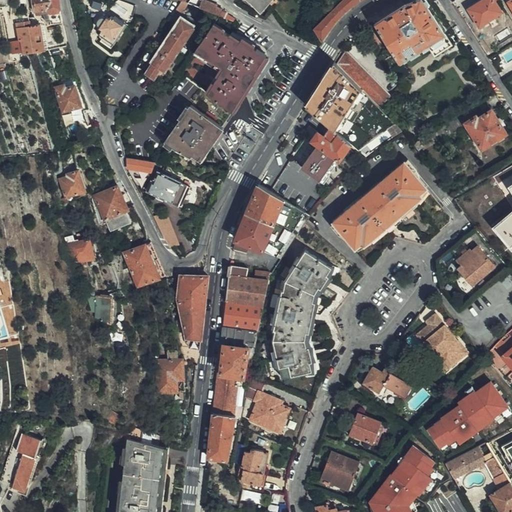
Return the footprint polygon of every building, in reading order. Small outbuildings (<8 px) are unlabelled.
[(59,0),(32,0),(35,13),(37,15),(44,14),(47,22),(50,22),(51,25),(63,24),(59,0)] [(190,0),(188,4),(199,8),(202,0),(190,0)] [(223,18),(225,14),(220,12),(221,9),(216,8),(217,6),(213,4),(213,2),(208,0),(202,0),(199,8),(223,18)] [(342,0),(314,28),(322,42),(327,34),(336,23),(345,14),(355,5),(361,0),(342,0)] [(402,6),(376,23),(375,23),(401,62),(427,46),(434,57),(451,46),(447,39),(455,34),(434,2),(425,0),(417,0),(415,1),(402,6)] [(496,5),(492,0),(485,0),(469,10),(479,27),(487,22),(489,24),(494,21),(494,17),(501,13),(496,5)] [(234,22),(235,18),(225,14),(223,18),(234,22)] [(109,47),(124,25),(114,18),(113,20),(111,18),(109,20),(106,19),(105,20),(103,19),(101,20),(99,20),(98,22),(97,24),(97,26),(98,28),(102,32),(100,35),(103,36),(100,40),(109,47)] [(195,28),(181,19),(145,73),(155,79),(161,70),(165,73),(195,28)] [(13,62),(27,58),(28,58),(27,53),(44,51),(41,26),(31,26),(30,22),(17,24),(19,41),(21,41),(22,52),(12,54),(13,62)] [(214,26),(194,56),(220,74),(207,94),(232,111),(256,75),(254,74),(266,57),(241,40),(240,42),(214,26)] [(345,51),(336,65),(340,69),(352,58),(345,51)] [(340,69),(346,75),(358,64),(352,58),(340,69)] [(336,65),(334,63),(331,68),(308,106),(338,132),(351,144),(359,151),(371,139),(394,124),(383,112),(378,108),(371,100),(365,95),(362,92),(358,88),(352,81),(346,75),(340,69),(336,65)] [(346,75),(352,81),(364,70),(358,64),(346,75)] [(352,81),(358,88),(370,76),(364,70),(352,81)] [(365,95),(376,83),(370,76),(358,88),(362,92),(365,95)] [(207,94),(183,77),(179,83),(178,82),(171,92),(191,107),(167,141),(175,148),(192,157),(193,155),(199,159),(232,111),(207,94)] [(371,100),(382,89),(376,83),(365,95),(371,100)] [(57,89),(64,112),(80,107),(82,113),(90,111),(80,85),(66,90),(65,86),(57,89)] [(381,105),(390,96),(382,89),(371,100),(378,108),(381,105)] [(506,133),(484,99),(432,133),(437,141),(465,123),(482,149),(506,133)] [(66,126),(82,120),(79,111),(63,116),(66,126)] [(84,131),(88,144),(102,141),(98,128),(84,131)] [(303,167),(319,180),(335,158),(339,161),(351,144),(338,132),(331,142),(318,133),(313,141),(318,146),(303,167)] [(432,133),(417,143),(422,150),(437,141),(432,133)] [(155,163),(127,159),(127,169),(151,173),(155,163)] [(426,189),(405,162),(333,223),(355,249),(361,244),(362,245),(422,195),(421,194),(426,189)] [(511,165),(494,177),(499,185),(511,176),(511,165)] [(60,181),(66,199),(86,192),(79,171),(68,175),(68,178),(60,181)] [(189,188),(158,172),(152,182),(151,181),(146,192),(180,206),(189,188)] [(249,246),(264,251),(284,200),(260,186),(257,189),(236,241),(234,250),(247,252),(249,246)] [(511,186),(511,187),(511,188),(511,212),(495,227),(511,247),(511,246),(511,186)] [(128,212),(117,188),(96,197),(111,231),(130,223),(126,213),(128,212)] [(283,258),(305,224),(310,216),(284,200),(264,251),(283,258)] [(164,240),(165,242),(175,239),(167,213),(153,218),(164,240)] [(74,264),(97,259),(91,238),(76,243),(74,236),(66,238),(74,264)] [(160,277),(164,276),(151,245),(147,247),(146,245),(126,254),(139,287),(160,278),(160,277)] [(470,275),(476,283),(494,268),(477,247),(471,253),(469,252),(457,262),(462,267),(459,270),(466,278),(470,275)] [(311,371),(310,363),(307,341),(312,315),(316,297),(331,268),(305,252),(287,281),(285,292),(283,291),(275,330),(277,331),(275,339),(284,378),(311,371)] [(113,264),(110,266),(122,288),(124,286),(113,264)] [(269,281),(269,279),(270,272),(255,270),(254,279),(246,278),(248,268),(231,266),(224,328),(258,332),(269,281)] [(511,274),(508,270),(497,279),(506,289),(511,284),(511,274)] [(473,286),(476,283),(470,275),(466,278),(473,286)] [(203,341),(211,276),(182,277),(179,294),(187,340),(188,340),(201,341),(203,341)] [(96,318),(111,323),(112,324),(113,297),(96,296),(96,298),(90,298),(92,312),(97,313),(96,318)] [(439,315),(415,334),(445,372),(470,353),(439,315)] [(218,374),(215,414),(235,417),(242,418),(244,408),(236,407),(239,386),(243,387),(249,347),(254,347),(258,332),(224,328),(222,345),(224,345),(222,375),(218,374)] [(200,350),(201,341),(188,340),(190,349),(200,350)] [(511,346),(502,355),(511,366),(511,346)] [(179,351),(178,351),(168,352),(168,358),(155,359),(156,394),(178,393),(178,381),(185,380),(185,359),(179,358),(179,351)] [(381,372),(373,367),(363,383),(378,393),(383,386),(403,397),(410,385),(383,368),(381,372)] [(263,394),(267,384),(249,376),(247,388),(259,392),(255,402),(258,403),(251,420),(281,432),(290,408),(281,405),(282,402),(263,394)] [(492,384),(428,428),(442,449),(506,405),(492,384)] [(114,424),(118,416),(111,412),(107,420),(114,424)] [(213,434),(210,459),(216,460),(228,461),(235,417),(215,414),(213,434)] [(349,435),(372,443),(379,422),(357,414),(349,435)] [(379,422),(372,443),(376,444),(383,424),(379,422)] [(511,428),(488,442),(507,475),(509,479),(511,483),(511,428)] [(2,482),(29,490),(43,441),(17,434),(2,482)] [(157,511),(164,446),(129,439),(121,511),(157,511)] [(447,463),(455,479),(479,466),(486,462),(488,466),(496,481),(507,475),(488,442),(453,460),(447,463)] [(413,511),(407,499),(435,461),(413,444),(370,500),(375,511),(413,511)] [(243,481),(259,484),(261,472),(258,471),(261,451),(253,449),(252,452),(247,451),(243,465),(244,465),(242,475),(244,475),(243,481)] [(258,471),(261,472),(266,472),(270,453),(261,451),(258,471)] [(351,488),(359,463),(332,452),(321,482),(334,486),(333,489),(340,491),(343,490),(351,488)] [(107,511),(113,465),(100,464),(94,511),(107,511)] [(496,481),(500,489),(505,486),(503,483),(509,479),(507,475),(496,481)] [(510,511),(511,511),(511,483),(509,479),(503,483),(505,486),(500,489),(491,494),(498,505),(493,507),(495,511),(510,511)] [(260,501),(262,493),(244,489),(243,498),(260,501)]
